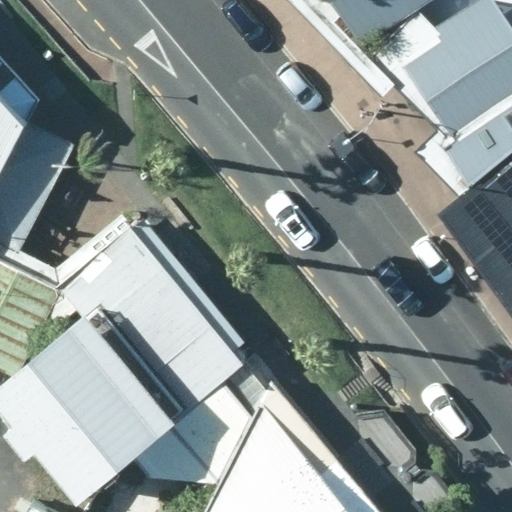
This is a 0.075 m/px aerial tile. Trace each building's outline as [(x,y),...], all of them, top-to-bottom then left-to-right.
[(326,0),(362,54),(442,1),(442,0),(326,0)] [(511,39),(486,3),(433,42),(440,52),(404,77),(454,147),(442,156),(469,195),(458,204),(440,215),(511,308),(511,39)] [(0,180),(32,118),(39,103),(0,60),(0,180)] [(77,145),(32,118),(0,180),(0,233),(22,245),(77,145)] [(373,511),(274,391),(257,420),(225,384),(239,371),(135,253),(143,246),(129,231),(55,296),(0,266),(0,367),(16,375),(0,386),(0,392),(87,493),(137,456),(155,473),(221,483),(207,511),(373,511)]
